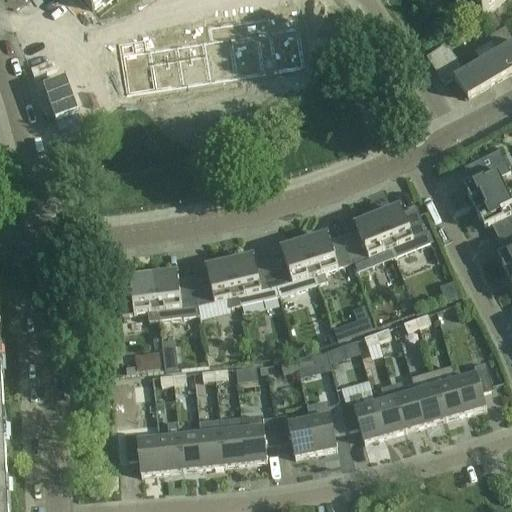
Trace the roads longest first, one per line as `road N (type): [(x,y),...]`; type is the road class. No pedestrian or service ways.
road 1 (residential): [(39,249),(160,239),(310,200),(416,157)]
road 2 (residential): [(225,511),(318,498),(511,444)]
road 3 (unknown): [(28,160),(239,0)]
road 4 (residential): [(53,511),(39,249)]
road 5 (residential): [(511,363),(416,157)]
road 6 (residential): [(39,249),(27,151),(0,65)]
road 7 (residential): [(454,130),(364,0)]
